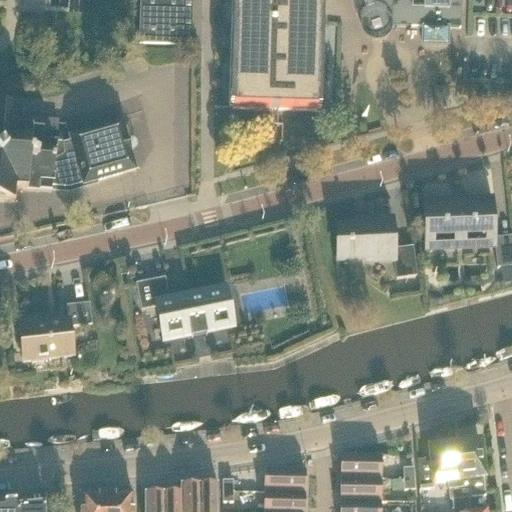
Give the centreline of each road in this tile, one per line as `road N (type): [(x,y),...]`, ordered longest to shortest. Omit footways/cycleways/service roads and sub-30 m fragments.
road 1 (residential): [(0,267),(209,221),(511,139)]
road 2 (tertiary): [(70,473),(323,438)]
road 3 (tertiary): [(323,438),(501,390)]
